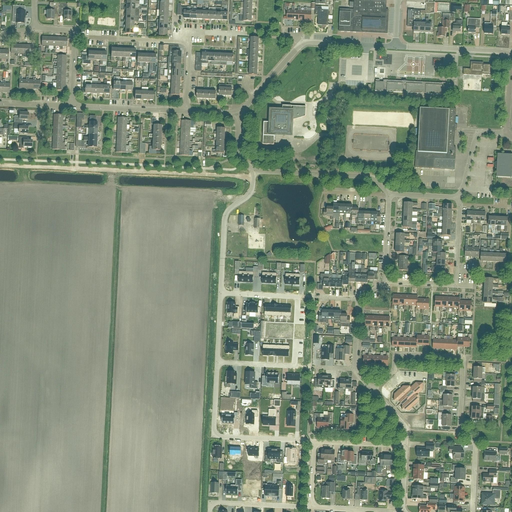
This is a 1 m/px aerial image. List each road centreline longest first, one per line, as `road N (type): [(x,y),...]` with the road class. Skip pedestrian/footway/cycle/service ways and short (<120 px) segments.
road 1 (residential): [(472,511),(475,442),(459,429),(462,362),(395,354),(394,368),(373,390)]
road 2 (track): [(252,177),(0,166)]
road 3 (residential): [(395,46),(303,42),(238,113)]
road 4 (residential): [(314,442),(213,436),(217,362)]
road 5 (residential): [(253,171),(250,192),(224,217),(220,292)]
